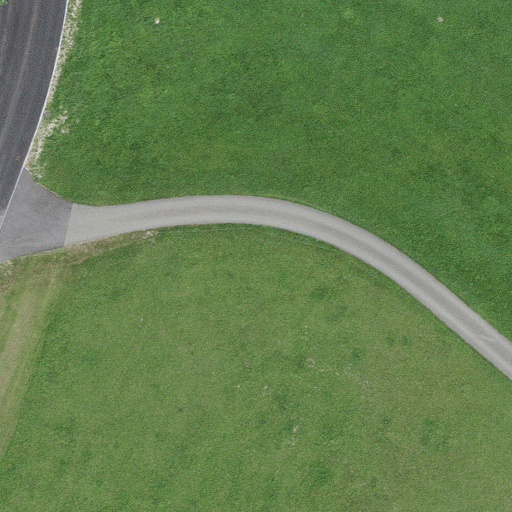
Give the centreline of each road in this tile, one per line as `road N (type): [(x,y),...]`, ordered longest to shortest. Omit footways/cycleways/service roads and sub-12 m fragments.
road 1 (track): [(0,224),(70,226),(257,209),(394,263),(511,363)]
road 2 (tertiary): [(37,0),(0,138)]
